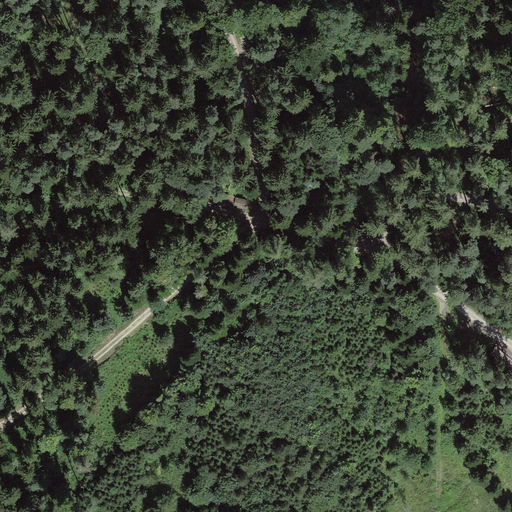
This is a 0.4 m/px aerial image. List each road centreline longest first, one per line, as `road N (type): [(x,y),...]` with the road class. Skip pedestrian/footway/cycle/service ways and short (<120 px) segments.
road 1 (track): [(511,342),(381,250),(268,220),(229,17),(203,0)]
road 2 (track): [(0,425),(244,232)]
road 3 (track): [(268,220),(92,191),(0,235)]
road 4 (track): [(446,296),(439,490)]
